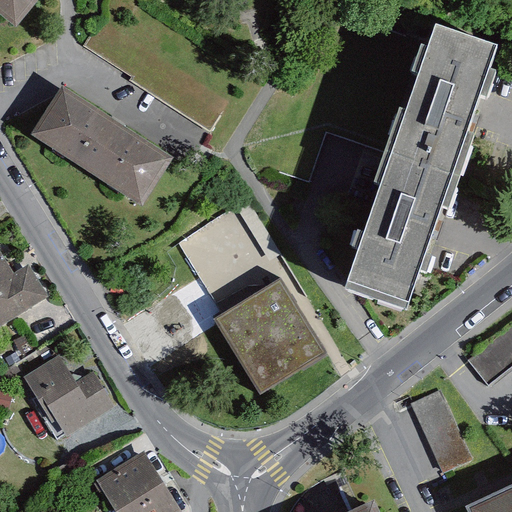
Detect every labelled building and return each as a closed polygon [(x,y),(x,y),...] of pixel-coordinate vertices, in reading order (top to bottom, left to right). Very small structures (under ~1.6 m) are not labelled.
[(0,0),(0,11),(22,29),(45,0),(0,0)] [(348,302),(411,323),(502,56),(440,35),(348,302)] [(37,142),(147,212),(179,162),(69,92),(37,142)] [(0,251),(0,334),(54,301),(33,268),(18,277),(1,251),(0,251)] [(288,284),(223,326),(271,399),(336,356),(288,284)] [(510,335),(472,364),(488,385),(511,365),(511,329),(508,332),(510,335)] [(65,359),(29,381),(57,429),(62,426),(72,442),(122,413),(100,376),(81,387),(65,359)] [(413,401),(445,471),(474,457),(442,387),(413,401)] [(103,489),(117,511),(183,511),(151,459),(103,489)] [(511,511),(511,498),(482,511),(511,511)]
